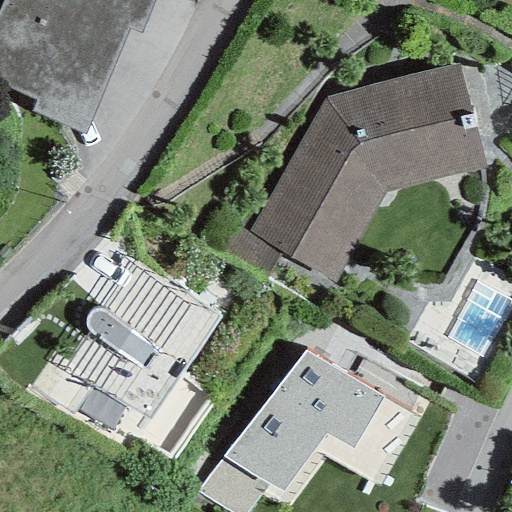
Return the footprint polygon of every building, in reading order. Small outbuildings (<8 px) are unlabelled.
[(32,112),(87,134),(128,29),(140,33),(153,0),(5,0),(0,12),(0,84),(37,101),(32,112)] [(486,169),(457,64),(322,99),(247,232),(282,251),(334,284),(385,193),(486,169)] [(221,252),(267,277),(282,251),(247,232),(236,225),(221,252)] [(152,420),(220,317),(134,264),(103,311),(95,309),(89,313),(85,320),(85,328),(91,332),(67,370),(152,420)] [(246,511),(269,485),(283,492),(324,435),(352,450),(382,398),(304,352),(197,493),(227,511),(246,511)]
